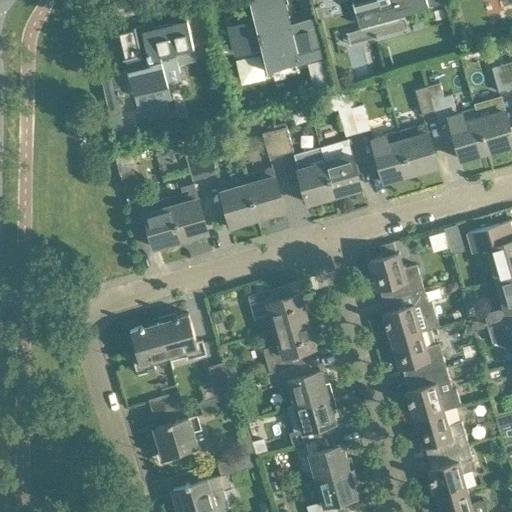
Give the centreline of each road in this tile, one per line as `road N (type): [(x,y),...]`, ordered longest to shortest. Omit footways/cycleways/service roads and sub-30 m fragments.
road 1 (residential): [(138,511),(86,341),(92,306),(325,238)]
road 2 (residential): [(403,511),(325,238)]
road 3 (residential): [(325,238),(511,185)]
